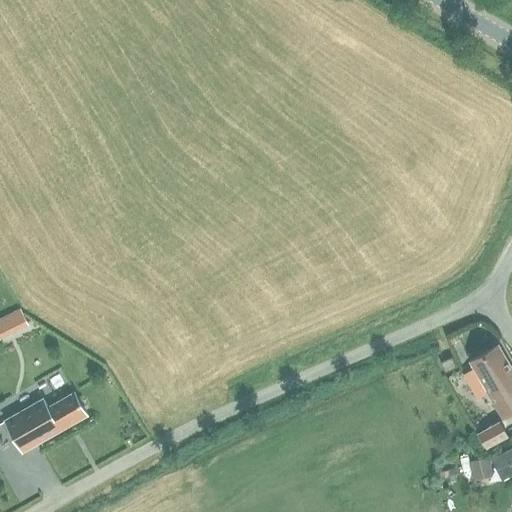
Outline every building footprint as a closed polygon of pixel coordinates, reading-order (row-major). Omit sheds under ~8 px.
[(22,309),(11,314),(18,328),(29,323),(22,309)] [(504,417),(511,412),(511,366),(499,344),(471,360),(504,417)] [(447,370),(456,366),(452,357),(442,361),(447,370)] [(24,451),(88,414),(75,392),(49,406),(44,398),(6,419),(24,451)] [(486,447),(508,436),(501,421),(479,432),(486,447)] [(511,474),(511,448),(492,458),(503,480),(511,474)] [(488,454),(470,458),(473,476),(492,472),(488,454)]
